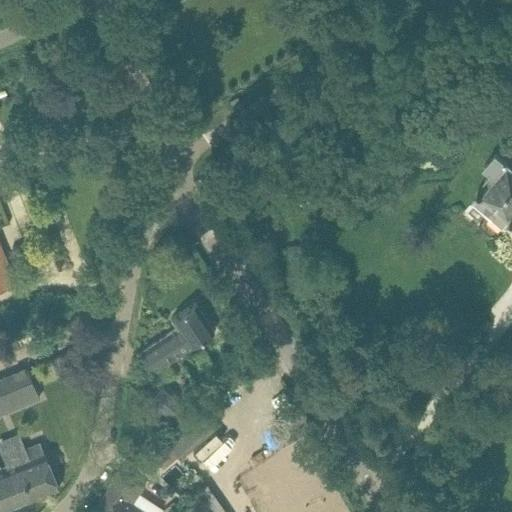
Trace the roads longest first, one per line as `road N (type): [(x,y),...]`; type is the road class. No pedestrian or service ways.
road 1 (unclassified): [(390,511),(194,226),(179,189)]
road 2 (unclassified): [(64,511),(92,457),(134,252),(179,189)]
road 3 (residential): [(443,0),(167,158)]
road 4 (unclassified): [(167,158),(108,0)]
